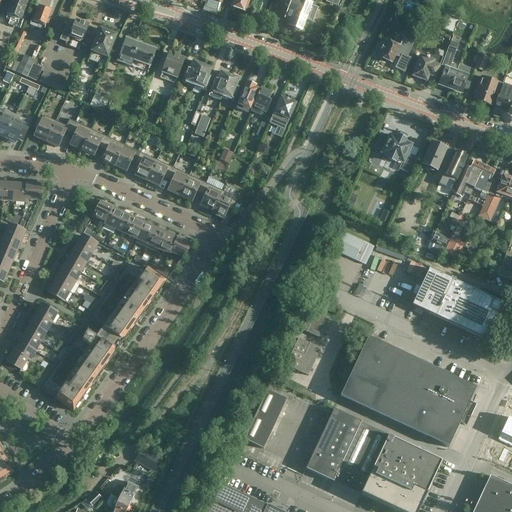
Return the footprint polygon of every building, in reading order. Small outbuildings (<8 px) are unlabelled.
[(18,27),(27,2),(25,2),(24,0),(23,0),(13,0),(7,17),(11,18),(9,24),(18,27)] [(203,0),(204,1),(203,2),(205,2),(204,6),(218,11),(222,0),(203,0)] [(233,0),(231,6),(231,7),(232,7),(233,9),(235,10),(237,9),(245,12),(249,0),(233,0)] [(286,0),(284,6),(289,8),(285,19),(291,21),(289,26),(293,28),(294,31),(298,33),(301,31),(302,31),(306,20),(313,23),(318,8),(311,6),(312,5),(299,0),(286,0)] [(340,0),(324,0),(323,3),(337,8),(340,0)] [(44,29),(51,11),(39,7),(33,22),(32,25),(44,29)] [(450,17),(444,29),(453,33),(455,27),(457,23),(458,21),(450,17)] [(65,45),(78,51),(89,25),(87,25),(88,23),(83,21),(82,23),(76,20),(72,30),(70,29),(70,30),(65,28),(65,27),(60,40),(66,43),(65,45)] [(30,24),(26,22),(7,63),(13,66),(23,47),(20,46),(30,24)] [(107,58),(116,35),(100,29),(91,51),(92,52),(89,59),(104,65),(107,58)] [(404,73),(411,59),(407,57),(416,39),(406,34),(399,47),(386,41),(381,52),(379,52),(377,56),(392,64),(395,56),(400,58),(395,69),(404,73)] [(155,50),(139,44),(127,40),(127,39),(126,39),(118,61),(131,66),(132,63),(133,63),(139,65),(138,66),(141,66),(147,68),(146,69),(149,69),(152,60),(153,60),(154,58),(153,58),(156,50),(155,50)] [(450,90),(457,71),(450,68),(458,44),(451,41),(440,71),(443,73),(439,85),(443,87),(442,88),(450,90)] [(34,52),(31,58),(34,60),(38,53),(40,47),(37,46),(34,52)] [(182,58),(179,57),(179,56),(174,54),(174,55),(169,53),(161,76),(160,79),(174,84),(175,82),(176,82),(184,59),(183,61),(181,60),(182,58)] [(420,56),(412,77),(427,82),(429,76),(435,79),(443,58),(433,55),(431,60),(428,59),(429,58),(427,58),(426,58),(420,56)] [(475,67),(478,58),(473,55),(469,65),(475,67)] [(482,72),(487,58),(480,55),(475,69),(482,72)] [(26,76),(31,65),(24,61),(18,72),(26,76)] [(194,88),(202,66),(198,64),(197,62),(195,62),(193,62),(191,68),(188,67),(187,69),(188,70),(187,73),(184,72),(183,76),(185,76),(183,83),(187,84),(187,85),(194,88)] [(27,77),(37,82),(42,69),(32,64),(27,77)] [(206,67),(202,66),(194,88),(201,91),(201,89),(205,91),(210,78),(211,76),(209,75),(211,69),(210,67),(208,66),(206,67)] [(44,71),(39,82),(61,92),(66,81),(44,71)] [(468,75),(457,71),(450,90),(457,93),(457,92),(461,93),(465,84),(468,75)] [(223,95),(230,76),(226,75),(225,73),(223,72),(221,73),(218,78),(216,77),(215,80),(216,80),(211,93),(209,97),(221,101),(223,95)] [(9,84),(13,76),(7,73),(3,82),(9,84)] [(234,78),(230,76),(223,95),(229,98),(229,100),(233,102),(238,89),(239,86),(237,85),(239,80),(239,79),(238,78),(236,77),(234,78)] [(476,100),(478,101),(478,102),(479,102),(480,103),(481,103),(482,104),(483,104),(484,104),(485,103),(492,106),(500,83),(482,77),(478,88),(480,89),(476,100)] [(29,87),(31,83),(21,79),(19,83),(29,87)] [(40,87),(31,83),(29,87),(38,91),(40,87)] [(255,87),(247,83),(236,109),(247,114),(258,90),(254,89),(255,87)] [(113,87),(108,85),(102,97),(95,94),(90,106),(103,111),(113,87)] [(494,107),(507,112),(511,99),(511,96),(511,94),(511,87),(503,85),(500,92),(494,107)] [(251,112),(253,113),(261,116),(263,112),(266,114),(274,94),(261,89),(251,112)] [(281,97),(280,97),(280,98),(274,113),(273,113),(273,114),(269,122),(269,124),(284,130),(289,120),(296,104),(296,105),(296,104),(295,103),(295,104),(290,101),(286,99),(286,100),(281,97)] [(0,138),(4,140),(15,115),(4,110),(4,112),(0,109),(0,138)] [(192,111),(187,124),(194,127),(199,114),(192,111)] [(26,120),(15,115),(4,140),(8,142),(10,143),(10,141),(15,143),(17,139),(23,141),(25,135),(27,133),(31,124),(25,122),(26,120)] [(45,142),(55,121),(45,116),(43,120),(37,117),(32,130),(37,132),(35,137),(45,142)] [(201,116),(194,135),(203,138),(210,119),(201,116)] [(118,119),(114,127),(119,129),(122,122),(118,119)] [(70,134),(75,122),(69,120),(66,126),(55,121),(45,142),(57,148),(65,132),(70,134)] [(267,130),(269,124),(269,122),(263,120),(260,127),(267,130)] [(82,151),(92,130),(75,122),(70,134),(75,137),(71,146),(81,151),(82,151)] [(102,150),(108,138),(92,130),(82,151),(81,151),(80,153),(92,158),(97,147),(102,150)] [(404,142),(405,140),(398,137),(397,139),(390,135),(389,138),(381,134),(375,148),(382,151),(381,154),(388,157),(387,159),(395,163),(396,160),(402,163),(400,169),(409,174),(417,159),(407,154),(411,145),(404,142)] [(158,145),(163,147),(168,149),(171,142),(162,137),(158,145)] [(114,166),(124,145),(108,138),(102,150),(107,152),(102,163),(114,169),(115,166),(114,166)] [(431,142),(427,150),(421,165),(422,165),(437,171),(436,172),(437,172),(447,149),(446,149),(431,143),(432,142),(431,142)] [(135,165),(140,153),(124,145),(114,166),(115,166),(126,171),(130,163),(135,165)] [(189,147),(186,154),(194,158),(197,150),(189,147)] [(223,149),(219,160),(229,164),(233,153),(223,149)] [(438,185),(434,193),(447,199),(455,183),(456,180),(457,180),(462,171),(464,167),(463,166),(466,157),(462,155),(463,153),(457,151),(456,153),(454,157),(451,156),(438,185)] [(147,181),(157,161),(140,153),(135,165),(140,167),(136,176),(147,181)] [(167,180),(173,168),(157,161),(147,181),(158,187),(162,178),(167,180)] [(475,189),(486,166),(474,161),(463,183),(459,181),(453,194),(461,197),(467,185),(475,189)] [(495,171),(486,166),(475,189),(483,192),(481,197),(486,200),(494,182),(490,181),(495,171)] [(180,197),(189,176),(173,168),(167,180),(172,183),(168,191),(180,197)] [(200,195),(206,183),(189,176),(180,197),(191,202),(195,193),(200,195)] [(509,199),(511,190),(511,178),(507,177),(507,178),(503,177),(499,187),(493,185),(487,198),(481,212),(492,217),(496,208),(500,199),(501,199),(502,196),(509,199)] [(38,183),(37,183),(26,183),(26,185),(25,200),(26,200),(37,201),(38,201),(41,194),(38,183)] [(212,212),(222,191),(206,183),(200,195),(205,198),(201,206),(212,212)] [(14,202),(15,184),(3,184),(2,201),(14,202)] [(26,185),(15,184),(14,202),(26,203),(26,200),(25,200),(26,185)] [(239,199),(222,191),(212,212),(211,214),(223,219),(228,208),(233,211),(239,199)] [(352,194),(349,200),(355,202),(358,196),(352,194)] [(349,200),(346,206),(352,209),(355,203),(349,200)] [(112,209),(114,207),(103,202),(102,201),(97,210),(94,217),(95,217),(105,222),(106,222),(112,209)] [(115,230),(123,214),(112,209),(106,222),(105,222),(104,224),(115,230)] [(384,210),(379,222),(387,225),(393,213),(384,210)] [(126,235),(134,219),(123,214),(115,230),(126,235)] [(450,240),(454,242),(466,217),(462,215),(450,240)] [(137,240),(145,224),(134,219),(126,235),(137,240)] [(146,248),(155,229),(145,224),(137,240),(135,243),(146,248)] [(25,232),(9,225),(4,236),(21,242),(25,232)] [(159,250),(166,234),(155,229),(146,248),(158,254),(159,250)] [(341,232),(333,250),(365,265),(374,247),(341,232)] [(449,239),(436,233),(430,246),(443,252),(449,239)] [(177,239),(166,234),(159,250),(170,255),(171,253),(177,239)] [(16,252),(21,242),(4,236),(0,246),(16,252)] [(82,236),(76,246),(91,254),(97,245),(82,236)] [(189,242),(178,237),(177,239),(171,253),(182,258),(187,252),(189,242)] [(511,280),(511,240),(503,263),(499,272),(498,275),(498,276),(501,277),(501,276),(507,279),(511,280)] [(16,252),(0,246),(0,257),(12,262),(16,252)] [(86,264),(91,254),(76,246),(71,255),(86,264)] [(80,273),(86,264),(71,255),(65,264),(80,273)] [(12,262),(0,257),(0,268),(8,272),(12,262)] [(499,272),(503,263),(498,262),(494,274),(498,275),(499,272)] [(75,282),(80,273),(65,264),(60,274),(75,282)] [(116,351),(123,341),(140,317),(142,318),(143,318),(141,316),(157,293),(159,295),(159,294),(157,293),(166,281),(148,268),(143,275),(141,273),(96,337),(93,335),(87,331),(83,337),(84,337),(82,340),(90,346),(92,347),(55,399),(73,412),(82,400),(84,401),(84,400),(82,399),(96,380),(99,376),(100,377),(101,377),(99,376),(116,351)] [(417,296),(412,306),(416,308),(423,311),(475,336),(484,340),(489,331),(501,304),(429,270),(420,288),(417,296)] [(70,292),(75,282),(60,274),(55,283),(70,292)] [(70,292),(55,283),(49,293),(64,302),(70,292)] [(51,323),(56,314),(57,314),(42,305),(36,315),(51,323)] [(307,332),(321,339),(330,320),(316,313),(315,312),(315,313),(311,311),(309,315),(302,330),(306,332),(305,332),(306,333),(307,332)] [(46,333),(51,323),(36,315),(31,324),(46,333)] [(40,342),(46,333),(31,324),(25,333),(40,342)] [(40,342),(25,333),(20,343),(35,351),(40,342)] [(476,388),(379,342),(368,337),(340,397),(341,398),(341,397),(349,401),(448,448),(461,422),(459,421),(462,413),(464,414),(476,388)] [(308,376),(321,349),(310,344),(310,343),(309,343),(299,338),(293,350),(292,351),(293,351),(286,366),(308,376)] [(35,351),(20,343),(15,352),(14,352),(27,359),(27,360),(29,361),(35,351)] [(22,369),(27,360),(27,359),(14,352),(15,352),(12,350),(7,360),(6,361),(15,367),(21,370),(22,369)] [(267,390),(244,440),(263,449),(287,400),(267,390)] [(348,447),(360,422),(352,418),(352,419),(344,415),(344,414),(334,410),(331,415),(310,461),(306,469),(332,482),(348,447)] [(508,416),(499,436),(500,436),(510,441),(511,436),(511,418),(509,417),(508,416)] [(371,469),(387,434),(379,431),(371,427),(360,422),(348,447),(332,482),(334,482),(342,486),(343,487),(343,486),(351,489),(351,490),(351,491),(352,490),(359,494),(371,469)] [(388,435),(387,434),(371,469),(359,494),(360,494),(360,495),(396,511),(418,511),(442,461),(388,435)] [(0,480),(0,481),(1,483),(2,482),(1,480),(14,473),(2,451),(3,450),(1,445),(0,445),(0,480)] [(156,473),(157,474),(164,460),(162,459),(141,448),(134,461),(156,473)] [(149,476),(146,481),(152,484),(155,479),(149,476)] [(511,511),(511,486),(490,476),(473,511),(511,511)] [(127,482),(124,489),(120,487),(115,497),(119,499),(130,504),(138,487),(127,482)] [(281,511),(270,507),(270,506),(267,505),(266,506),(218,483),(205,511),(281,511)] [(101,498),(96,493),(87,501),(92,507),(101,498)] [(126,511),(130,504),(119,499),(112,511),(126,511)]
